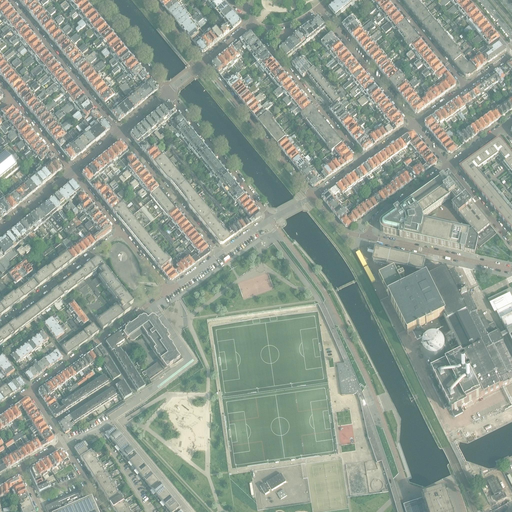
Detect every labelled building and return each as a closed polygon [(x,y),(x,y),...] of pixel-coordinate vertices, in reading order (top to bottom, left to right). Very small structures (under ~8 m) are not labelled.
[(25,9),(35,0),(25,0),(21,4),(25,9)] [(38,3),(40,0),(35,0),(25,9),(29,13),(39,5),(38,3)] [(44,10),(42,7),(48,2),(46,0),(45,0),(39,5),(29,13),(33,18),(44,10)] [(70,3),(73,0),(65,0),(67,1),(60,7),(58,5),(56,6),(60,10),(62,9),(68,4),(67,2),(68,1),(70,3)] [(72,8),(83,0),(73,0),(70,3),(68,4),(62,9),(64,12),(71,6),(72,8)] [(79,12),(87,5),(83,0),(72,8),(74,11),(69,15),(71,18),(77,13),(79,12)] [(165,9),(175,0),(167,0),(162,5),(165,9)] [(168,12),(181,2),(180,0),(175,0),(165,9),(168,12)] [(216,11),(226,3),(223,0),(218,0),(211,6),(208,9),(209,10),(211,9),(213,8),(216,11)] [(345,9),(338,0),(333,4),(341,13),(345,9)] [(350,5),(345,0),(338,0),(345,9),(350,5)] [(368,12),(382,0),(370,0),(371,1),(373,4),(366,10),(364,12),(366,14),(368,12)] [(377,12),(389,3),(386,0),(382,0),(368,12),(366,14),(369,19),(372,17),(370,15),(376,10),(377,12)] [(410,10),(418,3),(415,0),(413,0),(407,6),(410,10)] [(453,3),(456,0),(450,0),(449,1),(448,0),(447,0),(440,6),(442,8),(451,1),(453,3)] [(447,16),(467,0),(466,0),(456,0),(453,3),(455,6),(447,12),(445,13),(447,16)] [(461,13),(471,5),(467,0),(447,16),(450,18),(459,11),(461,13)] [(172,17),(182,8),(185,5),(182,1),(181,2),(168,12),(172,17)] [(0,13),(8,7),(5,2),(0,6),(0,13)] [(219,16),(229,8),(226,3),(216,11),(219,16)] [(373,24),(393,8),(389,3),(377,12),(379,11),(381,13),(380,14),(374,19),(374,20),(372,22),(373,24)] [(413,13),(421,7),(418,3),(410,10),(413,13)] [(341,13),(333,4),(330,7),(329,10),(335,16),(337,15),(338,16),(341,14),(340,13),(341,13)] [(80,18),(91,10),(87,5),(79,12),(80,13),(78,15),(77,13),(71,18),(73,20),(78,16),(80,18)] [(466,16),(475,10),(471,5),(461,13),(463,15),(453,23),(455,25),(457,24),(465,18),(466,16)] [(37,23),(53,10),(55,8),(53,6),(45,12),(44,10),(33,18),(37,23)] [(3,19),(12,11),(8,7),(0,13),(0,21),(1,20),(0,19),(2,17),(3,19)] [(416,17),(425,11),(421,7),(413,13),(416,17)] [(175,20),(185,11),(182,8),(172,17),(175,20)] [(223,21),(233,12),(229,8),(219,16),(223,21)] [(386,20),(396,12),(393,8),(373,24),(374,24),(375,26),(376,25),(377,26),(378,25),(377,24),(378,24),(385,18),(386,20)] [(52,20),(50,17),(55,13),(53,10),(37,23),(41,28),(52,20)] [(86,21),(95,14),(91,10),(80,18),(82,20),(77,25),(79,27),(85,23),(86,21)] [(467,24),(479,14),(475,10),(466,16),(465,18),(457,24),(459,26),(465,22),(467,24)] [(0,25),(3,23),(5,25),(6,24),(16,16),(12,11),(3,19),(5,20),(3,22),(1,20),(0,21),(0,25)] [(178,24),(189,15),(185,11),(175,20),(178,24)] [(419,21),(428,14),(425,11),(416,17),(419,21)] [(227,26),(237,17),(233,12),(223,21),(226,24),(223,27),(224,28),(227,26)] [(383,31),(400,17),(396,12),(386,20),(388,22),(381,28),(382,29),(379,31),(381,33),(383,31)] [(88,28),(99,19),(98,18),(95,14),(86,21),(87,23),(86,24),(85,23),(79,27),(75,30),(77,33),(86,25),(88,28)] [(423,25),(431,18),(428,14),(419,21),(423,25)] [(463,35),(483,19),(481,17),(479,14),(467,24),(469,26),(463,31),(463,32),(462,33),(463,35)] [(181,28),(192,19),(189,15),(178,24),(181,28)] [(356,23),(351,18),(352,17),(350,15),(344,21),(342,22),(341,23),(342,25),(347,30),(356,23)] [(3,34),(19,20),(16,16),(6,24),(7,26),(1,32),(3,34)] [(202,32),(200,29),(208,22),(209,22),(205,18),(203,20),(200,16),(195,20),(196,20),(193,22),(191,20),(192,19),(181,28),(192,41),(198,36),(202,42),(207,38),(202,32)] [(45,33),(62,19),(61,17),(59,18),(59,17),(53,22),(52,20),(41,28),(45,33)] [(240,24),(240,21),(237,17),(227,26),(228,28),(231,26),(233,29),(240,24)] [(394,30),(396,29),(404,22),(400,17),(383,31),(385,33),(392,28),(394,30)] [(326,27),(319,18),(316,18),(313,21),(321,31),(326,27)] [(426,29),(434,22),(431,18),(423,25),(426,29)] [(60,29),(58,27),(63,22),(63,21),(64,20),(62,19),(45,33),(49,38),(60,29)] [(90,35),(103,24),(101,22),(99,19),(88,28),(90,30),(85,35),(87,37),(90,35)] [(477,33),(487,24),(484,21),(483,19),(463,35),(465,37),(467,36),(475,30),(477,33)] [(14,34),(24,26),(19,20),(3,34),(0,37),(3,39),(12,32),(14,34)] [(321,31),(313,21),(308,26),(316,35),(321,31)] [(362,32),(365,30),(365,31),(374,24),(373,24),(372,22),(371,22),(361,30),(359,28),(351,35),(354,40),(363,33),(362,32)] [(399,33),(408,26),(404,22),(396,29),(399,33)] [(429,33),(437,26),(434,22),(426,29),(429,33)] [(351,35),(359,28),(360,28),(356,23),(347,30),(351,35)] [(96,37),(107,29),(104,26),(103,24),(90,35),(87,37),(89,39),(94,35),(96,37)] [(369,36),(367,34),(375,27),(376,26),(375,26),(374,24),(365,31),(366,32),(364,33),(363,33),(354,40),(359,45),(369,36)] [(474,44),(492,30),(490,28),(487,24),(477,33),(479,35),(471,41),(474,44)] [(224,37),(220,32),(216,27),(214,25),(209,29),(219,41),(224,37)] [(9,47),(28,31),(24,26),(14,34),(12,36),(13,38),(9,41),(8,39),(5,42),(6,43),(7,44),(7,45),(8,45),(9,47)] [(53,42),(70,28),(69,26),(67,27),(61,31),(60,29),(49,38),(53,42)] [(233,29),(231,26),(228,28),(227,26),(224,28),(220,32),(224,37),(233,29)] [(316,35),(308,26),(303,30),(311,40),(316,35)] [(403,37),(411,30),(408,26),(399,33),(403,37)] [(432,37),(441,30),(437,26),(429,33),(432,37)] [(219,41),(209,29),(207,27),(202,32),(207,38),(214,46),(219,41)] [(67,38),(66,36),(71,32),(71,31),(72,30),(70,28),(53,42),(57,47),(67,38)] [(95,47),(111,34),(109,32),(107,29),(96,37),(98,40),(93,44),(95,47)] [(311,40),(303,30),(298,33),(306,43),(311,40)] [(405,40),(414,33),(411,30),(403,37),(405,40)] [(436,41),(444,34),(441,30),(432,37),(436,41)] [(485,42),(495,34),(493,31),(492,30),(474,44),(472,45),(474,48),(476,46),(483,40),(485,42)] [(22,44),(32,36),(28,31),(9,47),(11,50),(14,48),(13,47),(20,42),(22,44)] [(370,41),(372,39),(373,40),(381,34),(378,31),(371,38),(369,36),(359,45),(362,49),(371,42),(370,41)] [(306,43),(298,33),(294,37),(302,47),(306,43)] [(416,36),(414,33),(405,40),(403,42),(406,44),(416,36)] [(104,47),(114,38),(112,35),(111,34),(95,47),(97,49),(102,44),(104,47)] [(259,43),(251,34),(249,34),(233,48),(237,53),(241,50),(244,47),(248,52),(259,43)] [(325,47),(335,39),(332,34),(327,38),(323,41),(321,42),(325,47)] [(376,45),(374,43),(383,36),(381,34),(373,40),(374,41),(371,43),(371,42),(362,49),(366,54),(377,45),(376,45)] [(439,45),(447,38),(444,34),(436,41),(439,45)] [(486,48),(499,39),(495,34),(485,42),(487,44),(479,50),(479,51),(480,53),(486,48)] [(61,52),(79,37),(77,35),(76,36),(76,35),(69,41),(67,38),(57,47),(61,52)] [(17,56),(36,40),(32,36),(22,44),(24,46),(19,51),(17,49),(13,52),(15,54),(17,56)] [(75,48),(73,46),(80,40),(82,38),(80,36),(79,37),(61,52),(65,57),(75,48)] [(207,51),(201,44),(202,42),(198,36),(192,41),(202,53),(204,53),(207,51)] [(410,48),(420,40),(416,36),(406,44),(409,49),(410,48)] [(302,47),(294,37),(289,41),(297,51),(302,47)] [(110,50),(118,43),(114,38),(104,47),(106,49),(100,54),(103,56),(108,52),(107,50),(108,49),(110,50)] [(207,38),(202,42),(201,44),(207,51),(214,46),(207,38)] [(442,49),(450,42),(447,38),(439,45),(442,49)] [(329,52),(339,43),(335,39),(325,47),(329,52)] [(488,51),(481,56),(487,64),(497,57),(506,51),(507,48),(499,39),(486,48),(488,51)] [(30,54),(40,45),(36,40),(17,56),(19,59),(28,51),(30,54)] [(379,51),(381,49),(388,43),(386,40),(378,47),(377,45),(366,54),(370,58),(379,51)] [(414,53),(415,52),(424,45),(420,40),(410,48),(412,51),(406,56),(408,58),(414,53)] [(297,51),(289,41),(284,45),(290,52),(292,55),(293,56),(296,53),(295,52),(297,51)] [(445,52),(453,46),(450,42),(442,49),(445,52)] [(112,57),(123,48),(118,43),(110,50),(111,52),(110,53),(108,52),(103,56),(105,59),(110,54),(112,57)] [(253,57),(263,48),(259,43),(248,52),(253,57)] [(332,57),(343,48),(339,43),(329,52),(322,57),(322,58),(320,59),(321,61),(323,59),(324,60),(331,55),(332,57)] [(384,54),(382,52),(390,45),(388,43),(381,49),(382,51),(380,52),(379,51),(370,58),(374,63),(384,54)] [(35,58),(44,50),(40,45),(30,54),(32,56),(22,63),(25,66),(33,59),(35,58)] [(69,61),(86,48),(84,45),(77,51),(75,48),(65,57),(69,61)] [(290,52),(284,45),(280,48),(280,50),(285,56),(290,52)] [(417,58),(427,50),(428,50),(424,45),(415,52),(417,53),(415,54),(414,53),(408,58),(410,60),(416,56),(417,58)] [(448,56),(457,49),(453,46),(445,52),(448,56)] [(83,58),(81,55),(88,50),(86,48),(69,61),(73,66),(83,58)] [(111,66),(127,53),(123,48),(112,57),(115,60),(114,60),(113,60),(109,63),(111,66)] [(241,58),(237,53),(233,48),(227,52),(243,71),(248,66),(247,65),(245,67),(240,61),(242,59),(241,58)] [(257,62),(267,53),(263,48),(253,57),(257,62)] [(329,67),(347,52),(343,48),(332,57),(334,59),(325,66),(327,68),(329,67)] [(460,53),(459,52),(460,51),(458,48),(457,49),(448,56),(452,60),(460,53)] [(0,62),(3,60),(2,58),(4,57),(5,58),(13,52),(11,49),(2,57),(0,55),(0,54),(0,62)] [(38,63),(48,55),(44,50),(35,58),(36,59),(35,61),(33,59),(25,66),(27,69),(36,61),(38,63)] [(386,60),(385,59),(386,58),(388,59),(395,53),(393,50),(386,56),(384,54),(374,63),(377,67),(386,60)] [(416,67),(431,54),(427,50),(417,58),(419,60),(414,65),(416,67)] [(487,64),(481,56),(479,54),(477,56),(472,50),(470,52),(482,68),(487,64)] [(0,70),(11,61),(10,59),(14,55),(16,57),(17,56),(15,54),(13,52),(5,58),(3,60),(0,62),(0,70)] [(84,62),(85,61),(87,62),(90,60),(96,55),(94,52),(85,60),(83,58),(73,66),(76,71),(85,63),(84,62)] [(232,67),(234,66),(237,70),(240,73),(243,71),(227,52),(222,56),(232,67)] [(347,52),(329,67),(331,69),(338,64),(340,66),(351,57),(347,52)] [(482,68),(470,52),(467,54),(472,60),(469,62),(470,63),(477,71),(482,68)] [(118,68),(130,57),(127,53),(111,66),(113,68),(116,66),(118,68)] [(261,67),(271,58),(267,53),(257,62),(261,67)] [(392,64),(390,62),(397,56),(395,53),(388,59),(389,61),(388,62),(386,60),(377,67),(381,72),(392,64)] [(455,65),(460,60),(462,59),(461,58),(463,57),(460,53),(452,60),(455,65)] [(425,67),(435,59),(431,54),(416,67),(418,70),(423,65),(425,67)] [(42,67),(52,59),(48,55),(38,63),(39,65),(30,73),(32,75),(41,68),(42,67)] [(91,67),(89,65),(97,59),(98,60),(99,59),(96,55),(90,60),(87,62),(85,63),(76,71),(80,75),(91,67)] [(233,69),(232,67),(222,56),(217,61),(228,73),(233,69)] [(122,73),(134,63),(130,57),(118,68),(109,75),(110,77),(112,75),(111,75),(112,74),(113,76),(121,70),(123,72),(122,73)] [(295,68),(305,60),(303,58),(300,60),(297,57),(296,59),(294,57),(289,61),(295,68)] [(335,78),(337,76),(354,62),(351,57),(340,66),(342,68),(333,75),(335,78)] [(263,73),(265,72),(275,63),(271,58),(261,67),(264,70),(262,71),(263,73)] [(34,78),(43,70),(45,73),(55,64),(52,59),(42,67),(44,69),(42,70),(41,68),(32,75),(34,77),(34,78)] [(299,73),(309,64),(305,59),(305,60),(295,68),(299,73)] [(385,77),(401,64),(404,61),(403,59),(399,61),(394,66),(392,64),(381,72),(385,77)] [(420,79),(439,64),(435,59),(425,67),(427,70),(422,74),(422,75),(419,78),(420,79)] [(477,71),(470,63),(468,65),(462,59),(460,60),(472,75),(477,71)] [(11,69),(10,67),(12,65),(14,67),(19,62),(17,60),(13,63),(11,61),(0,70),(0,75),(1,77),(11,69)] [(472,75),(460,60),(455,65),(464,76),(464,75),(465,77),(468,77),(470,76),(472,75)] [(228,73),(217,61),(213,64),(213,66),(224,81),(230,76),(228,73)] [(16,73),(14,71),(21,65),(19,62),(14,67),(15,68),(12,70),(11,69),(1,77),(5,82),(16,73)] [(84,80),(103,64),(101,62),(93,69),(91,67),(80,75),(84,80)] [(348,75),(358,66),(354,62),(337,76),(338,79),(344,74),(346,76),(348,75)] [(128,76),(139,68),(134,63),(122,73),(126,78),(128,76)] [(269,77),(279,68),(275,63),(265,72),(268,75),(266,76),(267,77),(264,79),(265,80),(269,77)] [(511,70),(511,69),(511,66),(509,63),(499,70),(505,78),(507,76),(506,75),(511,70)] [(40,84),(59,69),(55,64),(45,73),(47,75),(39,81),(38,81),(41,79),(39,77),(36,80),(38,82),(40,84)] [(99,76),(98,74),(106,67),(104,65),(103,64),(84,80),(88,85),(99,76)] [(307,75),(313,69),(309,64),(299,73),(303,78),(307,75)] [(400,73),(398,71),(403,66),(401,64),(385,77),(389,82),(399,73),(400,73)] [(433,77),(443,68),(439,64),(420,79),(420,80),(417,82),(418,83),(421,81),(423,84),(424,84),(426,82),(424,80),(431,74),(433,77)] [(310,79),(320,71),(321,70),(317,66),(313,69),(307,75),(310,79)] [(343,87),(362,71),(358,66),(348,75),(350,78),(347,80),(349,82),(342,87),(343,87)] [(137,77),(143,73),(140,69),(139,68),(128,76),(130,79),(129,80),(127,81),(125,79),(121,82),(122,84),(125,82),(126,83),(128,85),(133,81),(137,77)] [(273,81),(283,73),(279,68),(269,77),(273,81)] [(435,84),(438,82),(447,74),(443,68),(433,77),(435,79),(433,81),(433,80),(430,82),(431,83),(433,82),(435,84)] [(9,86),(20,78),(27,72),(24,69),(17,75),(16,73),(5,82),(9,86)] [(33,94),(39,88),(41,86),(42,87),(51,80),(53,82),(63,73),(59,69),(40,84),(37,86),(38,86),(32,90),(33,91),(31,93),(30,92),(20,100),(24,104),(35,96),(33,94)] [(242,80),(242,79),(242,78),(241,77),(240,77),(239,76),(239,77),(237,75),(240,73),(237,70),(235,71),(235,72),(230,76),(224,81),(231,89),(241,80),(242,80)] [(505,78),(499,70),(495,73),(504,86),(506,85),(504,82),(507,80),(505,78)] [(313,83),(320,77),(319,75),(322,73),(320,71),(310,79),(313,83)] [(355,84),(366,76),(362,71),(343,87),(345,89),(354,82),(355,84)] [(56,87),(67,78),(63,73),(53,82),(55,84),(46,91),(46,90),(46,89),(45,88),(44,89),(47,94),(48,94),(55,88),(56,87)] [(92,89),(103,80),(102,78),(104,76),(102,73),(99,76),(88,85),(92,89)] [(149,80),(143,73),(137,77),(142,83),(144,81),(146,83),(149,80)] [(277,87),(278,86),(287,78),(283,73),(273,81),(277,87)] [(393,86),(404,77),(403,76),(402,77),(399,73),(389,82),(393,86)] [(504,86),(495,73),(491,76),(497,84),(499,82),(503,87),(504,86)] [(456,84),(447,74),(438,82),(447,93),(455,87),(456,87),(456,84)] [(317,87),(325,79),(322,75),(320,77),(313,83),(317,87)] [(13,90),(28,78),(26,76),(22,80),(20,78),(9,86),(13,90)] [(350,96),(370,81),(366,76),(355,84),(357,86),(356,87),(350,92),(351,94),(350,95),(350,96)] [(497,84),(491,76),(487,79),(496,91),(498,90),(494,85),(496,84),(497,84)] [(152,95),(147,88),(144,84),(144,85),(142,83),(137,77),(133,81),(147,99),(152,95)] [(396,90),(406,82),(404,79),(405,78),(404,77),(393,86),(396,90)] [(16,95),(27,86),(25,84),(30,81),(28,78),(13,90),(16,95)] [(61,91),(71,83),(67,78),(56,87),(57,88),(56,89),(55,88),(48,94),(49,95),(50,96),(59,89),(61,91)] [(234,93),(251,80),(249,78),(248,79),(247,78),(244,81),(243,82),(241,80),(231,89),(234,93)] [(276,96),(291,83),(287,78),(278,86),(279,88),(274,92),(275,93),(273,94),(276,96)] [(320,91),(329,83),(325,79),(317,87),(320,91)] [(400,95),(417,82),(415,79),(409,84),(407,82),(406,82),(396,90),(400,95)] [(496,91),(487,79),(483,82),(490,91),(492,90),(495,93),(497,92),(496,91)] [(96,94),(110,83),(108,80),(105,82),(103,80),(92,89),(96,94)] [(109,89),(115,83),(113,80),(110,83),(96,94),(100,99),(111,91),(109,89)] [(248,88),(246,86),(247,86),(246,85),(247,85),(247,86),(251,83),(251,82),(252,81),(251,80),(234,93),(238,97),(248,88)] [(442,96),(435,87),(434,87),(432,89),(428,85),(429,85),(427,83),(430,81),(429,80),(426,82),(424,84),(437,100),(442,96)] [(147,99),(133,81),(128,85),(129,87),(129,86),(130,88),(133,86),(136,90),(134,92),(143,103),(147,99)] [(363,94),(374,85),(370,81),(350,96),(351,97),(352,99),(354,97),(361,91),(363,94)] [(415,91),(413,89),(419,84),(418,83),(417,82),(400,95),(404,100),(414,92),(415,91)] [(447,93),(438,82),(435,84),(437,85),(435,87),(442,96),(447,93)] [(490,91),(483,82),(479,85),(488,97),(490,96),(487,92),(490,91)] [(30,92),(29,91),(31,89),(32,90),(38,86),(37,86),(35,83),(29,89),(27,86),(16,95),(20,100),(30,92)] [(65,95),(74,87),(71,83),(61,91),(62,93),(53,101),(55,103),(65,95)] [(143,103),(134,92),(130,88),(129,86),(129,87),(128,85),(126,83),(122,86),(128,94),(129,92),(131,94),(130,95),(138,106),(143,103)] [(286,96),(295,88),(291,83),(276,96),(277,98),(278,97),(279,98),(284,94),(286,96)] [(323,95),(332,87),(329,83),(320,91),(323,95)] [(156,91),(157,89),(152,84),(147,88),(152,95),(156,91)] [(437,100),(424,84),(423,84),(421,86),(423,89),(426,92),(424,94),(426,97),(431,104),(437,100)] [(368,97),(377,89),(374,85),(363,94),(365,96),(364,97),(364,96),(356,103),(357,105),(358,104),(359,105),(367,98),(366,96),(367,95),(368,97)] [(488,97),(479,85),(474,88),(482,98),(484,100),(488,97)] [(138,106),(130,95),(129,96),(127,94),(128,94),(122,86),(121,86),(119,88),(125,96),(126,95),(128,97),(125,99),(134,110),(138,106)] [(241,101),(257,88),(255,86),(254,87),(254,86),(251,89),(251,90),(250,91),(248,88),(238,97),(241,101)] [(68,101),(79,92),(74,87),(65,95),(55,103),(57,106),(58,106),(67,98),(68,101)] [(326,99),(334,93),(335,91),(332,87),(323,95),(326,99)] [(255,97),(253,94),(254,93),(254,94),(258,91),(259,90),(257,88),(241,101),(244,105),(255,97)] [(285,104),(299,92),(295,88),(286,96),(287,98),(283,101),(285,104)] [(482,98),(474,88),(471,90),(480,103),(483,101),(481,98),(482,98)] [(38,101),(47,94),(44,89),(43,89),(41,91),(43,93),(38,98),(36,98),(35,96),(24,104),(28,109),(38,101)] [(371,103),(381,94),(377,89),(368,97),(367,98),(359,105),(358,106),(360,108),(369,101),(371,103)] [(480,103),(471,90),(467,93),(472,101),(473,102),(475,101),(478,105),(480,103)] [(111,98),(114,96),(115,96),(111,91),(100,99),(104,104),(110,100),(111,98)] [(408,105),(420,95),(423,93),(421,91),(416,94),(414,92),(404,100),(408,105)] [(63,113),(83,97),(79,92),(68,101),(70,103),(61,110),(63,113)] [(293,105),(303,97),(299,92),(285,104),(287,106),(292,103),(293,105)] [(339,102),(345,97),(342,92),(337,96),(329,102),(333,107),(339,102)] [(329,102),(337,96),(334,93),(326,99),(329,102)] [(472,101),(467,93),(463,96),(471,107),(472,106),(470,103),(472,101)] [(42,105),(40,103),(47,98),(46,98),(48,97),(47,96),(49,95),(48,94),(47,94),(38,101),(28,109),(32,114),(42,105)] [(134,110),(125,99),(123,101),(117,94),(115,96),(114,96),(129,114),(134,110)] [(248,109),(264,96),(262,94),(261,95),(257,97),(258,98),(256,99),(255,97),(244,105),(248,109)] [(367,114),(372,109),(385,99),(381,94),(371,103),(372,105),(368,108),(369,109),(368,109),(367,110),(367,111),(366,112),(367,114)] [(412,109),(422,101),(424,99),(420,95),(408,105),(412,109)] [(129,114),(114,96),(111,98),(116,104),(114,105),(119,111),(124,118),(129,114)] [(261,105),(260,102),(261,101),(261,102),(264,99),(265,98),(264,96),(248,109),(251,113),(261,105)] [(471,107),(463,96),(458,99),(464,107),(467,105),(469,108),(468,108),(470,111),(473,110),(471,107)] [(76,110),(86,102),(83,97),(63,113),(67,117),(70,115),(69,113),(74,108),(76,110)] [(293,113),(307,102),(303,97),(293,105),(295,107),(291,111),(293,113)] [(333,115),(353,99),(352,99),(351,97),(345,101),(341,104),(339,102),(333,107),(329,110),(333,115)] [(426,97),(424,99),(422,101),(427,107),(431,104),(426,97)] [(511,110),(511,105),(508,101),(506,102),(504,99),(503,99),(502,97),(500,98),(501,100),(499,102),(501,105),(502,105),(500,107),(506,115),(511,110)] [(347,111),(345,109),(349,106),(349,105),(354,101),(353,99),(333,115),(337,119),(347,111)] [(378,112),(389,104),(385,99),(372,109),(374,112),(377,110),(378,112)] [(464,107),(458,99),(453,103),(463,116),(468,112),(464,107)] [(36,119),(55,103),(53,101),(53,100),(44,108),(42,105),(32,114),(36,119)] [(119,111),(114,105),(110,100),(104,104),(113,115),(119,111)] [(418,114),(427,107),(422,101),(412,109),(415,113),(418,114)] [(74,120),(90,107),(86,102),(76,110),(78,113),(72,118),(74,120)] [(255,117),(272,103),(271,103),(270,104),(269,102),(268,103),(267,103),(264,106),(263,107),(261,105),(251,113),(255,117)] [(301,115),(311,107),(307,102),(293,113),(295,116),(299,112),(301,115)] [(50,115),(48,113),(57,106),(55,103),(36,119),(40,124),(50,115)] [(268,113),(266,111),(267,110),(268,110),(271,107),(272,106),(271,105),(272,104),(272,103),(255,117),(258,121),(268,114),(268,113)] [(463,116),(453,103),(448,106),(455,115),(457,114),(463,121),(465,119),(463,116)] [(176,113),(171,107),(169,104),(166,104),(162,107),(171,118),(176,113)] [(380,118),(393,108),(389,104),(378,112),(380,114),(378,116),(380,118)] [(455,115),(448,106),(444,110),(450,119),(454,124),(456,122),(456,121),(453,117),(455,115)] [(501,118),(495,109),(493,106),(491,108),(493,111),(493,112),(491,113),(497,121),(501,118)] [(90,116),(95,112),(90,107),(74,120),(71,122),(73,125),(76,123),(82,118),(84,120),(90,116)] [(179,126),(171,118),(162,107),(158,111),(167,122),(169,120),(171,122),(174,126),(172,128),(171,127),(174,130),(176,128),(179,126)] [(305,120),(315,112),(311,107),(301,115),(305,120)] [(506,115),(500,107),(498,108),(497,107),(495,109),(501,118),(506,115)] [(7,118),(14,112),(12,109),(10,108),(3,112),(7,118)] [(386,121),(397,113),(393,108),(380,118),(382,121),(384,119),(386,121)] [(55,120),(63,113),(61,110),(52,118),(50,115),(40,124),(44,129),(55,120)] [(349,117),(348,116),(349,114),(350,116),(355,113),(352,110),(349,113),(347,111),(337,119),(341,124),(349,117)] [(448,120),(450,119),(444,110),(439,113),(444,121),(450,129),(450,128),(451,129),(454,127),(453,127),(448,120)] [(124,118),(119,111),(113,115),(118,121),(120,121),(124,118)] [(174,130),(171,127),(169,128),(165,123),(167,122),(158,111),(153,115),(169,134),(174,130)] [(350,116),(349,117),(341,124),(345,129),(354,121),(353,119),(359,113),(357,111),(355,113),(350,116)] [(497,121),(491,113),(489,114),(487,111),(485,113),(493,124),(497,121)] [(10,124),(18,116),(14,112),(7,118),(4,120),(6,122),(2,126),(4,129),(8,125),(7,123),(8,122),(10,124)] [(101,119),(95,112),(90,116),(94,121),(96,121),(97,122),(101,119)] [(323,121),(319,116),(315,112),(305,120),(306,122),(307,121),(314,128),(323,121)] [(58,125),(57,123),(64,116),(66,118),(67,117),(63,113),(55,120),(44,129),(48,133),(58,125)] [(184,122),(176,113),(171,118),(179,126),(184,122)] [(386,121),(388,123),(383,128),(385,131),(390,127),(401,118),(397,113),(386,121)] [(444,121),(439,113),(435,116),(439,122),(442,126),(443,127),(445,126),(442,123),(444,121)] [(493,124),(485,113),(482,114),(485,118),(483,119),(488,127),(493,124)] [(272,122),(275,120),(272,117),(271,118),(268,114),(258,121),(265,130),(273,123),(272,122)] [(169,134),(153,115),(148,119),(158,131),(160,130),(161,131),(162,131),(164,134),(162,135),(164,138),(169,134)] [(12,130),(22,121),(18,116),(10,124),(11,125),(9,127),(8,125),(4,129),(6,131),(10,128),(12,130)] [(63,129),(71,122),(70,120),(67,117),(66,118),(68,121),(62,126),(60,124),(58,125),(48,133),(52,138),(63,129)] [(393,131),(403,124),(404,121),(403,121),(401,118),(390,127),(393,131)] [(484,130),(475,118),(473,120),(476,124),(474,125),(480,133),(484,130)] [(488,127),(483,119),(478,122),(475,118),(484,130),(488,127)] [(109,128),(101,119),(97,122),(96,123),(105,134),(108,131),(109,128)] [(158,131),(148,119),(143,123),(159,142),(164,138),(162,135),(160,137),(156,132),(158,131)] [(348,133),(364,121),(362,119),(361,120),(360,120),(356,123),(354,121),(345,129),(348,133)] [(435,124),(431,119),(425,123),(425,125),(428,129),(435,124)] [(105,134),(96,123),(91,127),(85,120),(81,123),(83,125),(82,126),(86,131),(90,135),(95,142),(105,134)] [(18,133),(26,126),(22,121),(12,130),(13,132),(7,137),(9,140),(16,135),(15,133),(16,132),(18,133)] [(318,133),(327,126),(323,121),(314,128),(318,133)] [(362,130),(360,128),(366,123),(364,121),(348,133),(352,138),(362,130)] [(66,134),(65,132),(74,125),(73,125),(71,122),(63,129),(52,138),(56,143),(60,139),(66,134)] [(179,132),(186,125),(184,122),(179,126),(176,128),(179,132)] [(432,134),(442,126),(439,122),(435,124),(428,129),(432,134)] [(159,142),(143,123),(139,127),(148,138),(150,135),(153,139),(153,140),(151,142),(152,143),(155,146),(159,142)] [(268,133),(276,126),(278,124),(277,123),(275,125),(273,123),(265,130),(268,133)] [(480,133),(474,125),(473,126),(470,123),(467,125),(467,124),(476,136),(480,133)] [(90,135),(86,131),(82,126),(81,124),(78,126),(84,133),(82,135),(91,146),(95,142),(90,135)] [(476,136),(467,124),(464,126),(467,130),(466,131),(471,139),(476,136)] [(181,135),(189,129),(186,125),(179,132),(181,135)] [(388,135),(385,131),(383,128),(382,127),(380,129),(377,125),(376,126),(384,138),(388,135)] [(19,140),(30,131),(26,126),(18,133),(19,135),(17,136),(16,135),(9,140),(11,143),(18,137),(19,140)] [(271,137),(279,130),(276,126),(268,133),(271,137)] [(322,138),(331,130),(327,126),(318,133),(322,138)] [(384,138),(376,126),(373,128),(376,131),(373,133),(379,141),(384,138)] [(443,132),(442,130),(444,128),(443,127),(442,126),(432,134),(435,138),(443,132)] [(149,139),(148,138),(139,127),(134,130),(143,141),(146,145),(150,150),(155,146),(152,143),(150,145),(147,141),(149,139)] [(91,146),(82,135),(81,135),(82,135),(79,137),(78,136),(78,135),(73,129),(68,133),(73,140),(75,137),(77,139),(86,150),(91,146)] [(184,138),(192,132),(189,129),(181,135),(184,138)] [(356,142),(366,134),(368,133),(370,131),(368,129),(364,132),(362,130),(352,138),(356,142)] [(143,141),(134,130),(131,133),(130,136),(137,145),(143,141)] [(274,141),(283,134),(279,130),(271,137),(274,141)] [(338,140),(334,135),(331,130),(322,138),(328,145),(326,146),(328,148),(338,140)] [(379,141),(373,133),(372,130),(370,131),(368,133),(370,136),(369,136),(370,137),(372,141),(375,144),(379,141)] [(15,152),(34,136),(30,131),(19,140),(21,142),(16,146),(13,149),(15,152)] [(439,142),(451,133),(450,131),(445,134),(443,132),(435,138),(439,142)] [(471,139),(466,131),(461,134),(467,142),(471,139)] [(187,142),(195,135),(192,132),(184,138),(187,142)] [(467,142),(461,134),(460,132),(457,134),(459,136),(457,137),(463,145),(467,142)] [(417,138),(413,133),(411,133),(407,136),(410,139),(412,142),(417,138)] [(450,140),(448,138),(453,135),(451,133),(439,142),(442,146),(450,140)] [(278,145),(288,136),(285,138),(283,134),(274,141),(278,145)] [(360,147),(369,140),(367,139),(370,137),(369,136),(368,137),(366,134),(356,142),(360,147)] [(190,145),(197,139),(195,135),(187,142),(190,145)] [(281,149),(296,138),(294,135),(291,138),(289,139),(288,137),(289,136),(288,136),(278,145),(281,149)] [(27,150),(38,140),(34,136),(15,152),(17,154),(20,152),(25,147),(27,150)] [(410,143),(408,140),(410,139),(407,136),(401,140),(407,147),(410,144),(409,144),(410,143)] [(463,145),(457,137),(456,136),(455,137),(450,140),(454,145),(452,147),(455,151),(463,145)] [(0,142),(3,147),(8,144),(8,143),(4,139),(3,140),(4,142),(0,137),(0,142)] [(284,153),(294,145),(295,145),(298,143),(295,139),(296,138),(281,149),(284,153)] [(410,150),(421,142),(417,138),(412,142),(410,143),(409,144),(410,144),(412,146),(408,149),(410,150)] [(76,157),(68,147),(67,147),(65,145),(60,139),(56,143),(70,161),(72,161),(76,157)] [(86,150),(77,139),(72,143),(81,154),(86,150)] [(192,149),(200,142),(197,139),(190,145),(192,149)] [(506,147),(500,139),(487,148),(494,158),(498,155),(499,154),(497,151),(500,148),(502,150),(506,147)] [(23,161),(42,145),(38,140),(27,150),(29,152),(24,156),(21,159),(23,161)] [(332,153),(342,144),(338,140),(328,148),(332,153)] [(365,151),(373,146),(370,142),(369,140),(360,147),(363,151),(365,151)] [(407,147),(401,140),(397,143),(406,155),(408,154),(407,153),(405,149),(407,147)] [(446,151),(452,147),(454,145),(450,140),(442,146),(446,151)] [(195,152),(203,146),(200,142),(192,149),(195,152)] [(416,152),(424,146),(421,142),(410,150),(411,152),(415,150),(416,152)] [(81,154),(72,143),(68,147),(76,157),(81,154)] [(128,152),(121,144),(118,143),(115,147),(123,157),(125,155),(128,152)] [(288,158),(303,146),(301,143),(297,146),(298,146),(296,148),(294,145),(284,153),(288,158)] [(406,155),(397,143),(392,146),(398,154),(401,152),(403,155),(405,154),(405,156),(406,155)] [(338,155),(346,149),(342,144),(332,153),(331,153),(333,155),(336,153),(338,155)] [(38,157),(46,150),(42,145),(23,161),(25,163),(28,161),(33,157),(35,159),(38,157)] [(150,150),(146,145),(141,149),(145,154),(150,150)] [(149,159),(163,147),(161,145),(156,148),(155,146),(150,150),(145,154),(149,159)] [(198,155),(206,149),(203,146),(195,152),(198,155)] [(301,154),(299,152),(301,150),(304,148),(303,146),(288,158),(291,162),(301,154)] [(397,155),(398,154),(392,146),(388,149),(398,162),(401,161),(397,155)] [(419,157),(427,150),(424,146),(416,152),(418,154),(413,158),(412,156),(410,158),(412,160),(411,161),(412,162),(413,163),(414,162),(412,160),(414,159),(415,160),(419,157)] [(126,160),(123,157),(115,147),(110,151),(121,164),(126,160)] [(162,156),(161,153),(165,150),(163,147),(149,159),(153,163),(162,156)] [(511,154),(506,147),(502,150),(500,148),(497,151),(499,154),(498,155),(502,160),(499,162),(501,163),(503,161),(504,163),(503,163),(502,164),(505,168),(511,162),(511,154)] [(0,184),(22,166),(7,148),(5,150),(4,149),(3,150),(1,148),(0,148),(0,206),(7,215),(9,213),(12,211),(0,196),(0,184)] [(494,158),(487,148),(478,154),(486,163),(494,158)] [(201,159),(208,152),(206,149),(198,155),(201,159)] [(342,160),(350,154),(346,149),(338,155),(340,157),(336,160),(337,162),(341,159),(342,159),(342,160)] [(398,162),(388,149),(384,152),(390,160),(392,159),(396,164),(398,162)] [(46,158),(50,155),(46,150),(38,157),(39,158),(37,160),(40,163),(46,158)] [(423,161),(431,154),(427,150),(419,157),(421,159),(422,158),(423,161)] [(125,169),(121,164),(110,151),(105,154),(119,170),(121,169),(122,171),(125,169)] [(135,161),(128,152),(125,155),(128,159),(126,160),(121,164),(125,169),(127,167),(135,161)] [(203,162),(211,156),(208,152),(201,159),(203,162)] [(388,161),(390,160),(384,152),(380,155),(388,167),(389,168),(391,170),(393,169),(391,167),(392,166),(388,161)] [(119,170),(105,154),(100,158),(115,176),(116,177),(117,176),(118,175),(121,172),(119,170)] [(295,166),(304,158),(301,154),(291,162),(295,166)] [(353,160),(353,157),(350,154),(342,160),(346,165),(353,160)] [(429,163),(434,158),(431,154),(423,161),(425,162),(423,164),(425,166),(429,163)] [(486,163),(478,154),(470,160),(478,169),(486,163)] [(172,167),(167,161),(163,155),(162,156),(153,163),(163,175),(172,167)] [(388,167),(380,155),(376,158),(381,166),(384,164),(386,167),(387,167),(388,167)] [(408,165),(412,162),(411,161),(409,158),(409,159),(408,158),(411,156),(410,155),(408,156),(407,155),(405,156),(407,158),(406,158),(407,160),(403,163),(406,166),(408,165)] [(206,165),(214,159),(211,156),(203,162),(206,165)] [(342,168),(337,162),(336,160),(333,157),(331,158),(333,161),(332,162),(330,160),(330,161),(338,171),(342,168)] [(115,176),(100,158),(96,162),(104,172),(106,174),(108,172),(112,176),(113,178),(115,176)] [(298,170),(308,162),(304,158),(295,166),(298,170)] [(383,169),(381,166),(376,158),(371,161),(379,172),(381,175),(383,177),(385,176),(383,174),(384,173),(382,170),(383,169)] [(61,168),(53,159),(50,162),(48,163),(57,174),(61,171),(61,168)] [(209,169),(217,162),(214,159),(206,165),(209,169)] [(346,165),(342,160),(342,159),(341,159),(337,162),(342,168),(346,165)] [(338,171),(330,161),(329,160),(324,163),(325,164),(333,174),(338,171)] [(511,212),(494,191),(477,170),(478,169),(470,160),(459,168),(464,173),(467,177),(470,181),(471,181),(481,193),(480,193),(511,230),(511,212)] [(121,181),(139,166),(135,161),(127,167),(129,170),(122,175),(120,177),(118,175),(117,176),(119,178),(121,181)] [(379,172),(371,161),(367,164),(373,172),(375,171),(377,174),(379,172)] [(57,174),(48,163),(47,162),(45,164),(46,165),(43,167),(41,165),(52,178),(57,174)] [(102,174),(104,172),(96,162),(91,166),(104,183),(107,180),(102,174)] [(212,172),(219,166),(217,162),(209,169),(212,172)] [(302,175),(312,167),(308,162),(298,170),(302,175)] [(333,174),(325,164),(321,168),(324,172),(329,177),(333,174)] [(373,172),(367,164),(363,168),(372,180),(374,179),(373,177),(371,174),(373,172)] [(428,170),(425,166),(423,164),(421,165),(420,164),(416,167),(422,175),(428,170)] [(52,178),(41,165),(38,168),(40,169),(38,171),(47,182),(52,178)] [(413,181),(407,173),(401,165),(397,168),(409,184),(413,181)] [(417,178),(409,166),(408,165),(406,166),(406,167),(405,168),(408,172),(407,173),(413,181),(417,178)] [(422,175),(416,167),(414,168),(411,165),(409,166),(417,178),(422,175)] [(104,183),(91,166),(86,170),(94,180),(97,179),(101,183),(99,185),(101,189),(105,185),(106,185),(104,183)] [(133,175),(135,177),(143,170),(139,166),(121,181),(123,183),(133,175)] [(214,175),(222,169),(219,166),(212,172),(214,175)] [(47,182),(38,171),(35,167),(30,171),(33,175),(33,176),(42,186),(47,182)] [(182,179),(179,175),(172,167),(163,175),(166,179),(167,178),(170,182),(173,186),(182,179)] [(306,180),(316,172),(312,167),(302,175),(306,180)] [(373,181),(372,180),(363,168),(358,171),(365,179),(367,178),(370,183),(373,181)] [(409,184),(397,168),(393,171),(396,175),(395,175),(396,176),(404,187),(409,184)] [(217,179),(225,172),(222,169),(214,175),(217,179)] [(94,180),(86,170),(83,173),(82,173),(82,175),(90,184),(94,180)] [(130,188),(147,175),(143,170),(135,177),(136,179),(130,185),(128,186),(129,186),(125,189),(127,190),(130,188)] [(37,190),(27,178),(21,171),(16,175),(21,181),(23,184),(32,194),(37,190)] [(365,179),(358,171),(354,174),(363,185),(365,183),(363,180),(365,179)] [(220,182),(228,176),(225,172),(217,179),(220,182)] [(309,184),(319,176),(316,172),(306,180),(309,184)] [(315,187),(323,181),(321,178),(320,177),(321,175),(321,174),(319,176),(309,184),(312,187),(315,187)] [(363,185),(354,174),(350,177),(356,184),(357,183),(362,189),(364,187),(363,185)] [(32,194),(23,184),(20,186),(18,184),(21,181),(16,175),(13,177),(11,179),(12,181),(13,182),(16,186),(27,198),(32,194)] [(134,190),(141,184),(142,186),(150,180),(150,179),(147,175),(130,188),(127,190),(129,194),(134,190)] [(42,186),(33,176),(30,178),(30,176),(27,178),(37,190),(42,186)] [(223,185),(230,179),(228,176),(220,182),(223,185)] [(404,187),(396,176),(394,177),(393,178),(392,176),(390,177),(392,179),(400,190),(404,187)] [(496,234),(476,210),(465,196),(448,176),(441,181),(447,189),(446,190),(447,191),(445,193),(448,197),(450,195),(452,197),(457,203),(452,207),(456,212),(459,215),(464,222),(464,223),(466,225),(466,224),(472,231),(470,233),(468,241),(465,252),(475,254),(477,244),(480,247),(487,242),(496,234)] [(361,193),(356,184),(350,177),(345,180),(351,188),(353,186),(359,195),(361,193)] [(177,190),(185,183),(182,179),(173,186),(177,190)] [(225,189),(233,182),(230,179),(223,185),(225,189)] [(392,196),(383,185),(380,179),(379,180),(377,181),(381,186),(384,190),(381,191),(387,199),(392,196)] [(400,190),(392,179),(390,180),(392,184),(390,185),(396,193),(400,190)] [(101,189),(99,185),(94,180),(90,184),(96,193),(101,189)] [(139,197),(154,184),(150,180),(142,186),(144,188),(137,194),(136,192),(131,195),(131,196),(135,200),(137,198),(139,197)] [(351,188),(345,180),(341,183),(349,195),(352,193),(349,189),(351,188)] [(422,218),(433,210),(449,199),(450,199),(451,198),(452,197),(450,195),(448,197),(445,193),(447,191),(446,190),(447,189),(441,181),(383,222),(382,223),(381,224),(380,225),(380,227),(380,229),(381,230),(381,231),(383,232),(384,233),(386,234),(387,234),(465,252),(468,241),(470,233),(425,223),(425,222),(423,221),(423,222),(422,222),(421,219),(422,218)] [(27,198),(16,186),(13,182),(10,184),(13,187),(11,189),(13,192),(22,202),(27,198)] [(105,185),(101,189),(96,193),(100,197),(110,190),(111,189),(116,185),(113,182),(107,187),(105,185)] [(228,192),(236,186),(233,182),(225,189),(228,192)] [(81,192),(73,183),(71,183),(67,186),(76,196),(78,195),(81,192)] [(180,194),(189,187),(185,183),(177,190),(180,194)] [(349,195),(341,183),(336,186),(340,191),(342,194),(344,193),(347,196),(349,195)] [(396,193),(390,185),(388,187),(386,183),(383,185),(392,196),(396,193)] [(150,195),(158,189),(154,184),(139,197),(141,199),(148,193),(150,195)] [(113,195),(111,192),(118,187),(116,185),(111,189),(110,190),(100,197),(104,202),(113,195)] [(76,196),(67,186),(62,190),(71,200),(76,196)] [(231,196),(239,189),(236,186),(228,192),(231,196)] [(340,191),(336,186),(331,190),(335,195),(340,191)] [(183,198),(192,191),(189,187),(180,194),(183,198)] [(165,197),(159,190),(158,189),(150,195),(149,196),(152,200),(156,197),(160,201),(165,197)] [(234,199),(241,192),(239,189),(231,196),(234,199)] [(69,202),(71,200),(62,190),(57,194),(70,210),(72,212),(75,210),(69,202)] [(325,203),(333,196),(335,195),(331,190),(322,196),(322,199),(325,203)] [(387,199),(381,191),(379,193),(377,190),(375,191),(383,202),(387,199)] [(17,206),(8,196),(5,198),(0,191),(0,196),(12,211),(17,206)] [(202,203),(197,197),(192,191),(183,198),(186,202),(187,202),(190,206),(188,207),(192,211),(202,203)] [(383,202),(375,191),(373,192),(375,196),(373,197),(379,205),(383,202)] [(22,202),(13,192),(8,196),(17,206),(22,202)] [(87,200),(83,195),(81,192),(78,195),(80,197),(78,199),(82,204),(87,200)] [(108,206),(123,194),(122,192),(117,196),(115,197),(113,195),(104,202),(108,206)] [(236,202),(244,196),(241,192),(234,199),(236,202)] [(70,210),(57,194),(53,198),(62,208),(63,207),(66,210),(68,212),(70,210)] [(121,203),(119,202),(121,200),(125,196),(123,194),(108,206),(112,211),(122,203),(121,203)] [(329,207),(338,199),(337,197),(335,195),(333,196),(325,203),(329,207)] [(142,230),(163,213),(167,210),(163,206),(160,201),(156,197),(152,200),(143,207),(140,203),(141,203),(137,198),(135,200),(131,196),(128,198),(139,210),(141,208),(141,209),(132,217),(131,216),(127,219),(130,223),(133,227),(129,231),(131,233),(135,230),(139,235),(143,231),(142,230)] [(240,206),(248,200),(244,196),(236,202),(230,207),(234,211),(236,209),(235,207),(238,204),(240,206)] [(379,205),(373,197),(371,199),(368,196),(366,197),(374,208),(379,205)] [(168,202),(166,198),(165,197),(160,201),(163,206),(168,202)] [(374,208),(366,197),(364,198),(367,202),(364,204),(370,212),(374,208)] [(62,209),(62,208),(53,198),(48,202),(57,212),(58,211),(60,213),(58,214),(65,222),(67,220),(60,211),(62,209)] [(332,212),(340,205),(342,204),(340,202),(339,200),(341,199),(341,198),(338,199),(329,207),(332,212)] [(83,212),(91,205),(87,200),(82,204),(75,210),(72,212),(74,215),(78,212),(80,214),(83,212)] [(240,213),(251,204),(248,200),(240,206),(241,208),(238,211),(240,213)] [(336,216),(351,204),(349,202),(347,200),(342,204),(340,205),(332,212),(336,216)] [(65,222),(58,214),(57,212),(48,202),(43,206),(59,225),(62,222),(63,223),(65,222)] [(167,210),(172,206),(168,202),(163,206),(167,210)] [(370,212),(364,204),(362,205),(360,202),(358,203),(366,214),(370,212)] [(127,212),(126,210),(127,209),(122,203),(112,211),(119,219),(127,212)] [(211,215),(206,209),(202,203),(192,211),(202,223),(211,215)] [(366,214),(358,203),(356,205),(358,208),(356,210),(362,217),(366,214)] [(246,214),(254,208),(251,204),(240,213),(241,215),(245,212),(246,214)] [(350,213),(348,210),(353,206),(351,204),(336,216),(340,221),(346,216),(348,214),(350,213)] [(85,216),(94,209),(91,205),(83,212),(84,214),(78,218),(79,220),(84,217),(85,216)] [(59,225),(43,206),(38,210),(51,226),(51,225),(57,232),(61,228),(59,225)] [(166,217),(175,209),(172,206),(167,210),(163,213),(166,217)] [(247,221),(257,212),(254,208),(246,214),(248,217),(245,219),(247,221)] [(88,221),(97,213),(94,209),(85,216),(86,217),(85,218),(84,217),(79,220),(81,223),(86,219),(88,221)] [(169,218),(171,220),(178,213),(175,209),(166,217),(163,219),(165,221),(169,218)] [(51,226),(38,210),(33,214),(43,225),(45,222),(49,227),(51,226)] [(356,210),(352,214),(351,214),(352,215),(357,221),(362,217),(356,210)] [(130,223),(127,219),(131,216),(127,212),(119,219),(125,227),(130,223)] [(250,225),(260,218),(260,215),(257,212),(247,221),(250,225)] [(357,221),(352,215),(351,214),(352,214),(350,212),(350,213),(348,214),(350,217),(348,218),(352,224),(357,221)] [(92,224),(101,217),(97,213),(88,221),(89,222),(84,226),(87,229),(91,225),(90,224),(91,223),(92,224)] [(170,227),(182,217),(178,213),(171,220),(172,222),(168,225),(170,227)] [(49,237),(48,235),(44,231),(46,229),(43,225),(33,214),(29,218),(45,237),(47,239),(49,237)] [(221,227),(216,221),(211,215),(202,223),(211,235),(221,227)] [(352,224),(348,218),(346,216),(340,221),(345,227),(348,228),(348,227),(352,224)] [(95,230),(105,222),(101,217),(92,224),(91,225),(87,229),(89,231),(93,228),(95,230)] [(177,228),(185,221),(182,217),(170,227),(172,229),(175,226),(177,228)] [(246,228),(242,222),(242,221),(240,219),(238,217),(236,218),(238,221),(236,223),(242,231),(246,228)] [(45,237),(29,218),(24,222),(34,234),(36,233),(42,240),(45,237)] [(242,231),(236,223),(234,224),(232,221),(231,218),(229,220),(230,222),(238,233),(242,231)] [(250,225),(247,221),(245,219),(244,220),(242,218),(240,219),(242,221),(242,222),(246,228),(250,225)] [(238,233),(230,222),(229,220),(227,222),(230,227),(228,229),(230,232),(234,236),(238,233)] [(177,235),(188,225),(185,221),(177,228),(179,230),(175,233),(174,232),(172,234),(174,237),(176,235),(177,235)] [(34,234),(24,222),(19,226),(33,242),(33,243),(35,241),(37,244),(38,244),(40,243),(39,242),(40,241),(34,234)] [(100,233),(108,226),(105,222),(95,230),(97,233),(98,232),(100,233)] [(184,235),(191,229),(188,225),(177,235),(178,237),(182,234),(184,235)] [(33,242),(19,226),(14,230),(28,246),(33,242)] [(111,232),(111,229),(108,226),(100,233),(101,234),(100,235),(98,236),(101,239),(111,232)] [(222,245),(234,236),(230,232),(227,234),(221,227),(211,235),(220,245),(222,245)] [(82,240),(79,236),(81,234),(80,233),(79,233),(76,230),(76,229),(72,232),(87,250),(91,247),(84,238),(82,240)] [(92,239),(89,236),(84,229),(82,231),(86,236),(84,238),(91,247),(96,243),(92,239)] [(183,243),(194,233),(191,229),(184,235),(185,237),(181,241),(183,243)] [(28,246),(14,230),(10,234),(19,244),(21,248),(25,253),(26,254),(31,250),(28,246)] [(138,243),(146,235),(143,231),(139,235),(135,230),(131,233),(131,234),(138,243)] [(87,250),(72,232),(70,234),(73,238),(78,243),(76,245),(82,253),(83,253),(87,250)] [(98,236),(100,235),(98,234),(96,232),(92,235),(94,237),(92,239),(96,243),(101,239),(98,236)] [(190,244),(198,237),(194,233),(183,243),(181,244),(185,248),(187,246),(185,245),(189,242),(190,244)] [(19,244),(10,234),(4,238),(13,249),(19,244)] [(141,246),(150,239),(146,235),(138,243),(141,246)] [(190,251),(201,241),(198,237),(190,244),(192,245),(188,249),(190,251)] [(16,252),(13,249),(4,238),(0,241),(0,251),(5,257),(9,262),(18,254),(20,257),(25,253),(21,248),(16,252)] [(82,253),(76,245),(75,244),(73,245),(67,238),(65,240),(78,257),(82,253)] [(144,250),(153,243),(150,239),(141,246),(144,250)] [(78,257),(65,240),(62,242),(67,249),(65,250),(67,253),(73,260),(78,257)] [(197,251),(204,245),(201,241),(190,251),(191,253),(195,249),(197,251)] [(147,254),(156,247),(153,243),(144,250),(147,254)] [(196,258),(208,249),(204,245),(197,251),(198,253),(195,256),(196,258)] [(151,258),(159,251),(156,247),(147,254),(151,258)] [(195,264),(210,254),(210,252),(210,251),(208,249),(196,258),(195,256),(193,257),(191,256),(187,250),(182,254),(185,258),(188,256),(191,259),(195,264)] [(425,261),(375,250),(373,262),(422,273),(425,261)] [(5,257),(0,251),(0,271),(2,274),(12,266),(4,257),(5,257)] [(154,263),(163,255),(159,251),(151,258),(154,263)] [(56,274),(73,261),(73,260),(67,253),(50,266),(56,274)] [(190,268),(184,259),(182,261),(179,257),(181,256),(179,254),(175,257),(177,259),(186,270),(190,268)] [(170,262),(165,256),(164,256),(163,255),(154,263),(160,270),(170,262)] [(195,264),(191,259),(188,256),(185,258),(184,259),(190,268),(195,264)] [(106,268),(98,257),(89,264),(95,272),(99,269),(101,272),(106,268)] [(186,270),(177,259),(176,261),(178,264),(176,266),(177,267),(178,268),(182,273),(186,270)] [(34,264),(33,262),(28,266),(24,261),(16,267),(19,271),(22,269),(24,272),(30,268),(34,264)] [(171,267),(170,265),(173,263),(171,261),(170,262),(160,270),(163,274),(171,267)] [(95,272),(89,264),(80,271),(86,279),(89,277),(89,278),(92,275),(91,274),(95,272)] [(39,287),(56,274),(50,266),(47,269),(46,268),(36,275),(37,276),(34,279),(39,287)] [(16,273),(19,271),(16,267),(8,273),(15,282),(14,283),(14,284),(16,282),(17,283),(20,281),(22,283),(24,281),(22,279),(16,273)] [(166,277),(178,268),(177,267),(173,270),(171,267),(163,274),(166,277)] [(103,282),(111,275),(106,268),(101,272),(101,273),(100,273),(101,275),(99,277),(103,282)] [(172,281),(182,273),(178,268),(166,277),(169,281),(172,281)] [(502,386),(511,381),(511,362),(503,344),(503,343),(494,324),(488,326),(481,312),(477,314),(469,296),(469,295),(466,289),(464,290),(455,271),(448,275),(446,271),(427,280),(426,278),(404,289),(402,285),(405,284),(403,279),(405,279),(403,275),(401,276),(399,272),(396,273),(395,271),(393,270),(379,277),(407,334),(413,332),(417,340),(443,328),(440,321),(445,319),(463,356),(460,357),(445,364),(434,370),(432,371),(433,375),(429,378),(445,410),(450,408),(452,412),(454,418),(463,413),(460,408),(503,387),(502,386)] [(109,307),(99,294),(100,293),(96,288),(101,284),(96,278),(91,282),(88,278),(89,278),(89,277),(86,279),(80,271),(66,282),(69,286),(72,290),(79,298),(96,321),(109,312),(107,309),(109,307)] [(0,275),(0,291),(3,295),(9,290),(0,279),(4,277),(2,274),(0,275)] [(116,282),(116,281),(111,275),(103,282),(108,288),(116,282)] [(39,287),(34,279),(32,277),(28,281),(29,282),(34,289),(35,290),(39,287)] [(29,282),(27,284),(26,284),(24,281),(22,283),(25,286),(30,292),(34,289),(29,282)] [(72,290),(69,286),(66,282),(57,288),(63,296),(67,293),(67,294),(72,290)] [(113,295),(121,288),(116,282),(108,288),(113,295)] [(30,292),(25,286),(18,291),(24,298),(31,293),(30,292)] [(63,296),(57,288),(50,293),(53,297),(57,302),(64,297),(63,296)] [(118,301),(126,294),(121,288),(113,295),(118,301)] [(505,297),(490,304),(492,308),(495,313),(497,312),(509,336),(511,343),(511,299),(510,295),(511,294),(510,291),(509,290),(503,293),(505,297)] [(0,305),(5,313),(20,301),(24,298),(18,291),(14,294),(14,293),(3,301),(3,302),(0,304),(0,305)] [(57,302),(53,297),(50,293),(43,299),(49,308),(57,302)] [(133,303),(126,294),(118,301),(121,305),(124,309),(127,307),(133,303)] [(77,307),(73,302),(75,301),(72,297),(64,304),(67,309),(70,307),(71,308),(66,312),(67,314),(77,307)] [(49,308),(43,299),(39,302),(45,311),(49,308)] [(45,311),(39,302),(34,306),(41,314),(45,311)] [(41,314),(34,306),(30,309),(37,317),(41,314)] [(111,324),(123,315),(124,315),(118,307),(118,306),(109,312),(96,321),(102,330),(107,327),(107,326),(110,324),(111,324)] [(74,317),(80,312),(77,307),(67,314),(69,316),(73,312),(74,313),(72,315),(74,317)] [(37,317),(30,309),(26,312),(33,320),(36,325),(40,322),(37,317)] [(33,320),(26,312),(23,315),(29,323),(33,320)] [(75,323),(84,316),(80,312),(74,317),(75,319),(77,317),(78,318),(74,322),(75,323)] [(29,323),(23,315),(18,318),(25,327),(27,330),(31,326),(29,323)] [(47,328),(59,319),(57,316),(53,320),(51,318),(43,324),(47,328)] [(88,322),(84,316),(75,323),(76,325),(81,322),(82,323),(80,325),(81,327),(88,322)] [(173,347),(170,342),(169,343),(167,340),(169,339),(161,328),(160,327),(160,326),(154,317),(151,317),(148,319),(146,319),(144,316),(125,330),(124,332),(124,333),(122,334),(122,335),(124,338),(126,340),(128,339),(130,341),(133,341),(141,335),(142,336),(161,362),(159,363),(164,370),(173,363),(174,365),(182,359),(179,354),(177,355),(175,353),(176,352),(172,347),(173,347)] [(25,327),(18,318),(15,321),(18,325),(21,329),(25,327)] [(78,329),(71,320),(70,318),(66,321),(74,331),(75,332),(78,329)] [(57,326),(56,324),(61,321),(59,319),(47,328),(50,332),(57,326)] [(21,329),(18,325),(15,321),(8,326),(14,334),(15,336),(22,330),(21,329)] [(53,336),(65,327),(63,324),(59,328),(57,326),(50,332),(53,336)] [(98,333),(93,325),(90,327),(83,332),(87,336),(89,340),(98,333)] [(333,325),(330,327),(344,360),(343,360),(345,364),(337,365),(342,381),(342,396),(357,394),(360,402),(365,401),(361,390),(354,372),(347,357),(340,340),(333,325)] [(14,334),(8,326),(0,331),(0,333),(2,336),(6,341),(14,334)] [(67,336),(65,333),(64,334),(62,332),(67,329),(65,327),(53,336),(58,343),(67,336)] [(47,342),(48,340),(42,332),(38,335),(39,336),(48,348),(52,345),(51,344),(49,345),(47,342)] [(89,340),(87,336),(83,332),(77,336),(83,344),(89,340)] [(124,341),(122,339),(120,336),(118,333),(114,337),(120,345),(122,344),(121,343),(124,341)] [(48,348),(39,336),(38,335),(34,339),(40,346),(42,345),(45,349),(43,350),(44,352),(48,348)] [(83,344),(77,336),(71,341),(77,348),(83,344)] [(120,345),(114,337),(109,340),(115,349),(120,345)] [(0,357),(2,356),(22,340),(20,338),(0,353),(0,357)] [(40,346),(34,339),(30,341),(40,354),(44,352),(43,350),(40,346)] [(445,349),(445,348),(445,347),(444,346),(444,345),(443,345),(443,344),(442,343),(442,342),(441,341),(440,341),(439,340),(438,340),(437,339),(436,339),(435,339),(434,339),(433,339),(432,339),(431,339),(430,340),(429,340),(428,341),(427,341),(426,342),(426,343),(425,344),(424,345),(424,346),(423,347),(423,348),(423,349),(423,351),(423,352),(423,353),(424,354),(424,355),(424,356),(425,356),(426,357),(426,358),(427,359),(428,359),(429,360),(430,360),(431,361),(432,361),(433,361),(434,361),(435,361),(436,361),(437,361),(438,360),(439,360),(440,359),(441,359),(442,358),(442,357),(443,356),(444,355),(444,354),(445,353),(445,352),(445,351),(445,349)] [(115,349),(109,340),(105,343),(113,354),(117,351),(115,349)] [(40,354),(30,341),(26,345),(32,353),(34,351),(38,356),(40,354)] [(67,355),(77,348),(71,341),(62,348),(67,355)] [(32,353),(26,345),(22,348),(29,356),(31,355),(31,354),(32,353)] [(63,359),(56,351),(55,352),(53,350),(55,349),(54,347),(52,345),(48,348),(59,362),(63,359)] [(108,358),(100,346),(96,350),(101,357),(104,360),(108,358)] [(29,356),(22,348),(18,351),(25,359),(26,357),(29,361),(31,359),(29,356)] [(59,362),(48,348),(44,352),(45,353),(47,352),(50,355),(48,357),(54,365),(59,362)] [(101,357),(96,350),(92,352),(97,360),(99,363),(101,362),(99,359),(101,357)] [(120,350),(117,351),(113,354),(116,359),(124,355),(120,350)] [(27,362),(25,359),(18,351),(14,354),(24,367),(26,365),(25,363),(27,362)] [(54,365),(48,357),(46,358),(44,354),(45,353),(44,352),(40,354),(50,367),(54,365)] [(95,362),(97,360),(92,352),(88,355),(93,363),(93,364),(96,368),(98,366),(95,362)] [(24,367),(14,354),(10,357),(16,364),(18,363),(20,365),(18,367),(20,370),(24,367)] [(50,367),(40,354),(38,356),(42,361),(40,362),(46,370),(50,367)] [(119,364),(128,359),(125,354),(124,355),(116,359),(119,364)] [(93,363),(88,355),(83,359),(89,366),(93,364),(93,363)] [(111,362),(108,358),(104,360),(101,362),(105,367),(111,362)] [(89,366),(83,359),(79,361),(88,374),(90,372),(87,368),(89,366)] [(122,369),(131,364),(128,359),(119,364),(122,369)] [(0,369),(0,370),(8,364),(5,360),(0,363),(0,369)] [(46,370),(40,362),(38,364),(35,360),(33,362),(35,365),(42,373),(46,370)] [(88,374),(79,361),(75,364),(81,372),(83,370),(86,375),(88,374)] [(106,372),(114,367),(111,362),(105,367),(103,368),(106,372)] [(150,380),(162,371),(157,363),(145,372),(146,373),(147,375),(148,378),(149,380),(150,380)] [(0,376),(11,368),(8,364),(0,370),(2,372),(0,372),(0,376)] [(81,372),(75,364),(72,367),(77,375),(79,373),(81,376),(79,377),(80,378),(83,376),(81,372)] [(125,373),(133,368),(131,364),(122,369),(125,373)] [(38,376),(32,368),(30,370),(26,365),(24,367),(34,379),(38,376)] [(42,373),(35,365),(33,366),(34,367),(32,368),(38,376),(42,373)] [(34,379),(24,367),(20,370),(24,375),(30,382),(34,379)] [(77,375),(72,367),(67,370),(75,382),(76,380),(74,377),(77,375)] [(109,377),(117,372),(114,367),(106,372),(107,374),(109,377)] [(10,375),(14,372),(11,368),(0,376),(0,378),(0,379),(5,376),(6,378),(8,376),(10,375)] [(128,378),(136,373),(133,368),(125,373),(128,378)] [(75,382),(67,370),(62,374),(71,386),(73,384),(70,380),(72,378),(74,382),(75,382)] [(93,376),(95,375),(93,372),(92,371),(90,372),(88,374),(86,375),(84,377),(85,379),(87,381),(90,379),(93,376)] [(25,386),(20,379),(14,372),(10,375),(15,380),(21,388),(25,386)] [(112,381),(120,377),(117,372),(109,377),(107,374),(104,377),(103,376),(108,384),(112,382),(112,381)] [(131,382),(139,377),(136,373),(128,378),(131,382)] [(71,386),(62,374),(58,376),(64,384),(66,383),(69,387),(71,386)] [(21,388),(15,380),(13,382),(8,376),(6,378),(17,391),(21,388)] [(64,384),(58,376),(54,379),(62,391),(64,389),(62,386),(64,384)] [(108,384),(103,376),(99,378),(104,387),(108,384)] [(134,387),(142,382),(139,377),(131,382),(134,387)] [(17,391),(6,378),(2,381),(5,386),(13,394),(17,391)] [(104,387),(99,378),(94,381),(100,390),(104,387)] [(66,396),(62,391),(54,379),(50,382),(56,390),(58,389),(64,397),(66,396)] [(100,390),(94,381),(90,384),(96,392),(100,390)] [(118,391),(126,386),(123,381),(123,382),(115,386),(115,387),(112,389),(114,392),(117,390),(118,391)] [(56,390),(50,382),(46,385),(54,397),(57,396),(57,397),(59,395),(58,394),(56,395),(54,391),(56,390)] [(137,392),(145,387),(142,382),(134,387),(137,392)] [(70,393),(78,387),(77,384),(75,383),(73,384),(71,386),(69,387),(70,390),(68,391),(70,393)] [(96,392),(90,384),(86,387),(90,393),(91,395),(96,392)] [(54,397),(46,385),(42,388),(47,396),(49,394),(50,396),(48,398),(50,400),(52,399),(54,397)] [(13,394),(5,386),(0,389),(4,394),(3,395),(6,399),(13,394)] [(121,395),(129,390),(126,386),(118,391),(121,395)] [(90,393),(86,387),(82,390),(87,398),(91,395),(90,393)] [(48,398),(47,396),(42,388),(39,390),(38,393),(45,404),(50,400),(48,398)] [(117,397),(115,394),(114,392),(112,389),(107,392),(113,400),(117,397)] [(87,398),(82,390),(77,392),(83,401),(87,398)] [(124,400),(131,395),(132,395),(129,390),(121,395),(123,400),(124,400)] [(83,401),(77,392),(73,395),(79,403),(83,401)] [(113,400),(107,392),(103,395),(108,403),(113,400)] [(79,403),(73,395),(69,398),(75,406),(79,403)] [(108,403),(103,395),(99,397),(104,405),(108,403)] [(56,403),(55,401),(58,398),(57,397),(57,396),(54,397),(52,399),(50,400),(45,404),(48,408),(56,403)] [(104,405),(99,397),(95,400),(100,408),(104,405)] [(75,406),(69,398),(65,400),(70,409),(75,406)] [(18,411),(25,406),(30,403),(29,400),(26,400),(15,407),(17,410),(18,411)] [(70,409),(65,400),(61,403),(59,400),(58,401),(60,404),(61,403),(63,407),(66,412),(70,409)] [(100,408),(95,400),(90,403),(95,411),(100,408)] [(25,413),(34,408),(30,403),(25,406),(18,411),(20,413),(23,411),(25,413)] [(51,413),(59,408),(56,403),(48,408),(51,413)] [(95,411),(90,403),(86,405),(92,413),(95,411)] [(92,413),(86,405),(82,408),(87,416),(92,413)] [(23,418),(20,413),(18,411),(17,410),(15,407),(10,411),(16,420),(18,422),(20,421),(22,424),(25,423),(24,420),(23,418)] [(55,419),(66,412),(63,407),(60,409),(59,408),(51,413),(55,419)] [(24,420),(36,412),(34,408),(25,413),(27,416),(23,418),(24,420)] [(87,416),(82,408),(78,411),(83,419),(87,416)] [(15,421),(16,420),(10,411),(6,414),(12,423),(17,430),(20,428),(15,421)] [(83,419),(78,411),(74,414),(79,422),(83,419)] [(31,422),(39,416),(36,412),(24,420),(25,423),(26,425),(28,424),(26,422),(29,420),(31,422)] [(12,423),(6,414),(2,417),(8,426),(9,425),(14,432),(17,430),(12,423)] [(79,422),(74,414),(69,417),(72,421),(73,423),(74,425),(79,422)] [(29,429),(42,421),(39,416),(31,422),(32,425),(28,427),(29,429)] [(6,427),(8,426),(2,417),(0,418),(0,422),(4,429),(5,429),(9,436),(11,434),(6,427)] [(70,425),(69,423),(72,421),(69,417),(62,421),(58,424),(62,430),(70,425)] [(376,431),(371,417),(371,418),(370,418),(373,425),(366,428),(368,437),(376,461),(377,463),(382,461),(386,460),(381,444),(376,431)] [(33,435),(46,427),(42,421),(29,429),(33,435)] [(4,429),(0,422),(0,431),(1,430),(6,437),(9,436),(5,429),(3,431),(2,430),(4,429)] [(73,429),(71,426),(74,425),(73,423),(70,425),(62,430),(65,434),(73,429)] [(40,437),(49,431),(46,427),(33,435),(35,437),(36,439),(37,439),(36,436),(39,434),(40,437)] [(109,438),(117,432),(114,428),(106,434),(109,438)] [(43,441),(51,436),(49,431),(40,437),(42,439),(39,441),(37,439),(36,439),(38,441),(39,444),(43,441)] [(112,442),(120,436),(117,432),(109,438),(112,442)] [(21,439),(23,437),(20,433),(13,438),(16,442),(18,440),(21,439)] [(40,445),(39,444),(38,441),(36,439),(35,437),(33,435),(31,436),(34,441),(32,443),(37,451),(42,448),(40,445)] [(37,451),(32,443),(30,444),(25,436),(23,437),(33,454),(37,451)] [(42,448),(53,442),(54,439),(53,439),(51,436),(43,441),(44,443),(40,445),(42,448)] [(116,446),(124,440),(120,436),(112,442),(116,446)] [(33,454),(23,437),(21,439),(25,447),(23,448),(29,456),(33,454)] [(14,443),(16,442),(13,438),(5,443),(8,448),(10,446),(12,445),(14,443)] [(119,450),(127,444),(124,440),(116,446),(119,450)] [(29,456),(23,448),(21,450),(16,442),(14,443),(19,451),(24,459),(29,456)] [(77,453),(85,448),(83,443),(74,449),(77,453)] [(122,454),(130,448),(127,444),(119,450),(122,454)] [(24,459),(19,451),(17,452),(12,445),(10,446),(20,462),(24,459)] [(20,462),(10,446),(8,448),(12,455),(10,456),(15,465),(20,462)] [(80,458),(89,453),(85,448),(77,453),(80,458)] [(125,458),(133,452),(130,448),(122,454),(125,458)] [(15,465),(10,456),(8,458),(3,451),(1,452),(10,467),(15,465)] [(70,465),(62,452),(60,451),(60,452),(56,454),(65,468),(70,465)] [(99,457),(98,457),(101,455),(99,451),(96,452),(95,452),(93,453),(92,454),(90,451),(89,453),(80,458),(86,468),(98,460),(97,458),(99,457)] [(10,467),(1,452),(0,452),(0,457),(1,456),(3,460),(1,462),(3,465),(6,470),(10,467)] [(129,462),(136,456),(133,452),(125,458),(129,462)] [(65,468),(56,454),(52,456),(57,466),(60,464),(63,469),(65,468)] [(57,466),(52,456),(47,459),(56,474),(58,472),(55,467),(57,466)] [(132,466),(140,460),(136,456),(129,462),(132,466)] [(56,474),(47,459),(43,462),(48,471),(51,470),(54,475),(56,474)] [(107,469),(105,466),(107,464),(107,465),(112,461),(111,460),(106,463),(103,464),(102,466),(98,460),(86,468),(93,478),(103,472),(107,469)] [(135,470),(143,464),(140,460),(132,466),(130,468),(132,470),(134,469),(135,470)] [(48,471),(43,462),(38,465),(47,479),(49,478),(51,477),(50,475),(48,476),(46,473),(48,471)] [(138,474),(146,468),(143,464),(135,470),(138,474)] [(47,479),(38,465),(34,467),(39,477),(42,475),(45,480),(47,479)] [(41,479),(39,477),(34,467),(30,469),(30,472),(34,482),(41,479)] [(142,478),(149,472),(146,468),(138,474),(142,478)] [(113,480),(112,477),(113,477),(112,475),(113,474),(114,475),(117,473),(115,471),(113,473),(110,475),(108,476),(106,474),(106,473),(105,474),(103,472),(93,478),(100,488),(110,482),(113,480)] [(145,482),(153,476),(149,472),(142,478),(145,482)] [(287,483),(282,475),(267,484),(272,492),(287,483)] [(48,485),(47,483),(48,483),(54,480),(52,476),(51,477),(49,478),(47,479),(45,480),(42,482),(36,486),(39,493),(51,487),(49,485),(48,485)] [(148,486),(156,480),(153,476),(145,482),(148,486)] [(497,477),(487,482),(494,495),(503,491),(497,477)] [(7,484),(8,491),(22,484),(19,479),(17,478),(7,484)] [(151,490),(159,484),(156,480),(148,486),(151,490)] [(116,488),(118,487),(117,486),(120,484),(118,482),(115,483),(116,485),(115,486),(113,484),(113,483),(111,484),(110,482),(100,488),(106,498),(116,492),(115,490),(116,489),(116,488)] [(10,496),(24,490),(22,484),(8,491),(9,495),(10,496)] [(154,494),(162,488),(159,484),(151,490),(154,494)] [(270,494),(265,485),(260,488),(265,496),(270,494)] [(158,498),(165,492),(162,488),(154,494),(158,498)] [(26,494),(24,490),(10,496),(10,498),(15,496),(17,499),(26,494)] [(287,496),(283,490),(277,494),(281,500),(287,496)] [(405,505),(403,505),(405,511),(451,511),(447,497),(445,490),(423,497),(423,499),(405,505)] [(97,511),(91,497),(84,500),(81,491),(45,507),(47,511),(97,511)] [(123,499),(121,496),(119,493),(118,494),(116,492),(106,498),(113,509),(123,502),(121,500),(123,499)] [(161,502),(169,496),(165,492),(158,498),(161,502)] [(504,493),(495,497),(497,502),(506,498),(504,493)] [(24,502),(29,500),(26,494),(17,499),(16,499),(17,501),(18,501),(19,504),(18,504),(19,506),(20,506),(25,504),(24,502)] [(164,506),(172,500),(169,496),(161,502),(164,506)] [(32,507),(29,500),(24,502),(25,504),(20,506),(22,509),(20,510),(21,511),(32,507)] [(167,510),(175,504),(172,500),(164,506),(167,510)] [(129,509),(127,506),(126,503),(124,504),(123,502),(113,509),(114,511),(129,511),(128,510),(129,509)]
